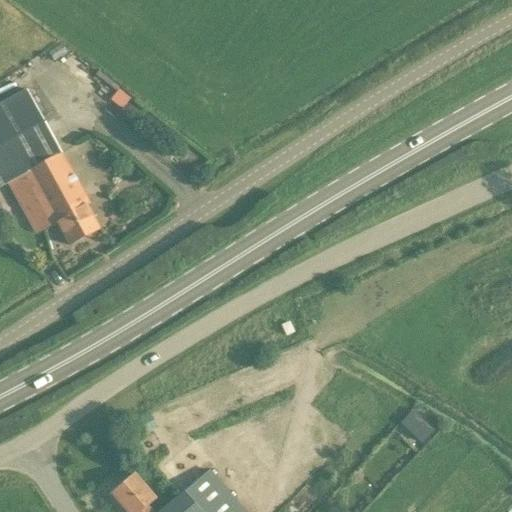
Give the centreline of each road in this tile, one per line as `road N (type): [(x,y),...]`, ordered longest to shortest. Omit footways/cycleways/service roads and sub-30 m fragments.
road 1 (unclassified): [(0,340),(511,30)]
road 2 (primary): [(511,100),(429,139),(0,403)]
road 3 (unclassified): [(24,448),(272,289),(511,183)]
